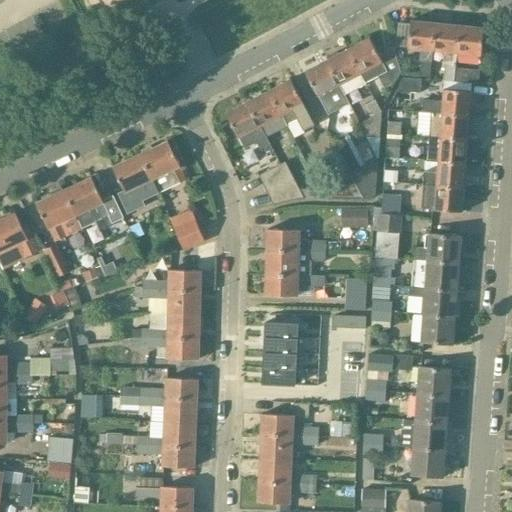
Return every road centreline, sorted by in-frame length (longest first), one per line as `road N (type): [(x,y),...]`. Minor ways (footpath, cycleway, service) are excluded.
road 1 (residential): [(221,511),(233,216),(186,103)]
road 2 (residential): [(477,511),(511,112)]
road 3 (residential): [(186,103),(209,81),(369,0)]
road 4 (residential): [(0,180),(160,106),(186,103)]
